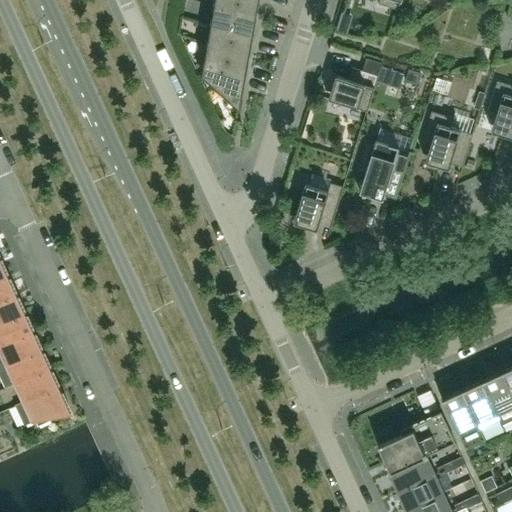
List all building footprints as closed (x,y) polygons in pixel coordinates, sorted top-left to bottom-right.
[(255,17),(258,0),(214,0),(213,6),(216,6),(252,16),(255,17)] [(398,9),(400,0),(378,0),(378,3),(396,9),(398,9)] [(252,36),(255,17),(252,16),(216,6),(213,6),(210,25),(212,25),(249,35),(251,36),(252,36)] [(400,6),(398,14),(409,17),(411,9),(400,6)] [(248,55),(252,36),(251,36),(249,35),(212,25),(210,25),(206,43),(206,44),(207,44),(209,45),(246,54),(248,55)] [(207,44),(206,44),(206,43),(201,42),(196,61),(203,62),(203,63),(205,63),(242,73),(244,74),(245,74),(248,55),(246,54),(209,45),(207,44)] [(367,110),(378,74),(381,62),(366,57),(358,82),(335,75),(330,90),(328,98),(367,110)] [(239,108),(245,74),(244,74),(242,73),(205,63),(203,63),(201,74),(239,108)] [(408,69),(404,80),(417,84),(421,73),(408,69)] [(511,85),(497,80),(488,109),(497,112),(491,130),(511,137),(511,85)] [(462,166),(472,133),(450,126),(453,117),(431,111),(422,140),(431,142),(425,161),(448,168),(450,162),(462,166)] [(396,197),(411,150),(375,139),(374,144),(365,141),(356,170),(365,173),(359,191),(382,198),(384,193),(395,196),(395,197),(396,197)] [(330,227),(340,194),(305,183),(293,222),(316,229),(318,223),(330,227)] [(0,298),(15,292),(6,274),(0,276),(0,298)] [(0,321),(24,311),(15,292),(0,298),(0,321)] [(0,344),(32,329),(24,311),(0,321),(0,344)] [(0,366),(41,348),(32,329),(0,344),(0,366)] [(50,366),(41,348),(0,366),(0,376),(5,387),(14,383),(50,366)] [(511,364),(500,370),(511,395),(511,364)] [(58,385),(50,366),(14,383),(23,401),(58,385)] [(481,379),(500,420),(502,424),(511,419),(511,395),(500,370),(481,379)] [(500,420),(481,379),(461,388),(480,429),(500,420)] [(58,385),(23,401),(15,405),(24,424),(31,421),(36,420),(38,424),(50,419),(49,417),(71,412),(58,385)] [(480,429),(461,388),(441,397),(460,438),(480,429)] [(402,433),(412,429),(424,455),(454,442),(455,441),(440,410),(400,429),(402,433)] [(412,429),(402,433),(379,444),(377,444),(389,471),(424,455),(412,429)] [(433,473),(424,455),(389,471),(398,489),(433,473)] [(464,463),(461,456),(449,461),(452,469),(464,463)] [(452,469),(449,461),(437,467),(440,475),(452,469)] [(441,492),(433,473),(398,489),(406,508),(441,492)] [(496,486),(491,475),(480,480),(485,491),(496,486)] [(511,498),(507,488),(496,493),(501,503),(511,498)] [(445,511),(450,510),(441,492),(406,508),(408,511),(445,511)] [(481,500),(478,493),(466,498),(469,506),(481,500)] [(469,506),(466,498),(454,504),(457,511),(469,506)]
